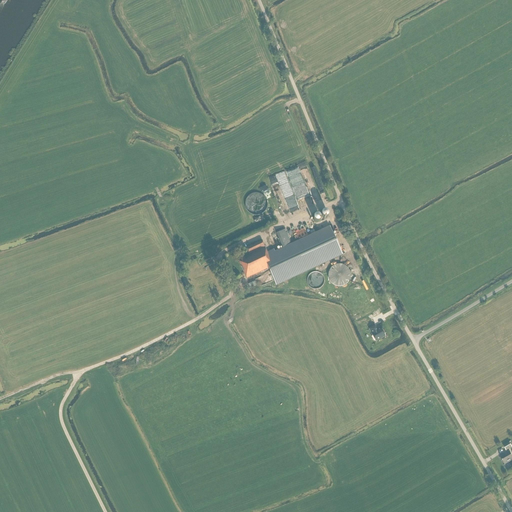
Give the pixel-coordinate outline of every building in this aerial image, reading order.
[(301,170),(301,174),(305,183),(311,181),(309,178),(309,177),(307,171),(307,168),(306,166),(306,163),(301,163),(298,164),(301,170)] [(284,171),(269,176),(275,195),(292,190),(290,186),(291,185),(288,175),(285,175),(284,171)] [(257,216),(260,215),(263,213),(265,211),(266,209),(267,206),(267,203),(266,200),(264,197),(262,195),(259,194),(256,193),(253,194),(250,195),(248,197),(246,199),(245,202),(245,206),(246,209),(247,212),(250,214),(253,215),(257,216)] [(276,285),(342,254),(329,228),(275,253),(273,250),(267,253),(262,241),(246,248),(249,255),(238,261),(246,279),(268,268),(276,285)] [(276,234),(282,247),(290,243),(284,230),(276,234)] [(352,270),(333,264),(327,282),(346,288),(352,270)] [(378,331),(375,326),(369,329),(372,335),(375,341),(385,336),(381,330),(378,331)] [(506,451),(511,447),(511,443),(511,441),(503,446),(506,451)] [(504,465),(511,460),(511,457),(509,452),(500,457),(504,465)]
